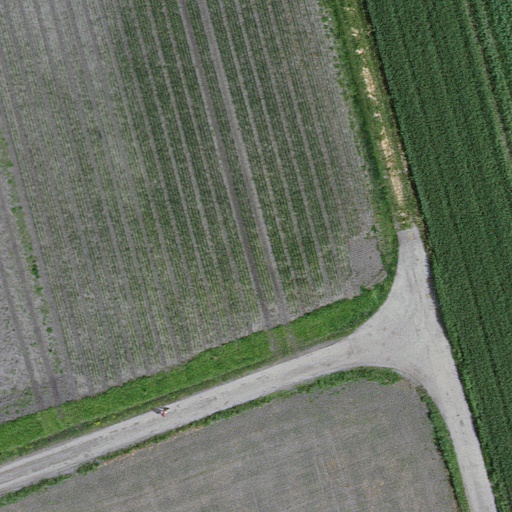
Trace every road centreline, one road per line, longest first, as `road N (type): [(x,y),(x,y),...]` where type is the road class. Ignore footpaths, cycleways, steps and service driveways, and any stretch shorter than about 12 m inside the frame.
road 1 (track): [(500,511),(446,308),(0,470)]
road 2 (track): [(446,308),(366,0)]
